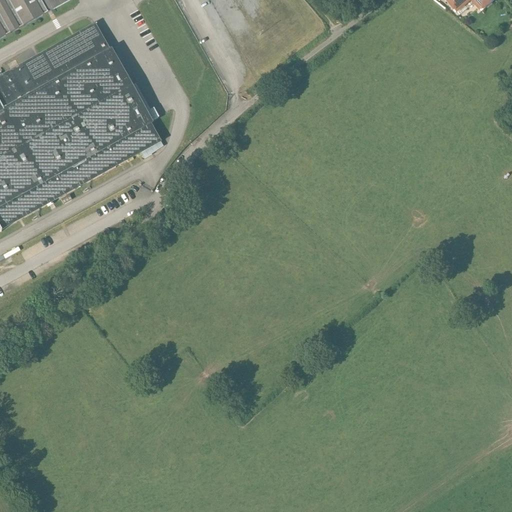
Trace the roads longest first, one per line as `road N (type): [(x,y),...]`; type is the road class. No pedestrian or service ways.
road 1 (track): [(311,0),(338,32),(233,118),(160,195)]
road 2 (track): [(160,195),(85,287),(0,354)]
